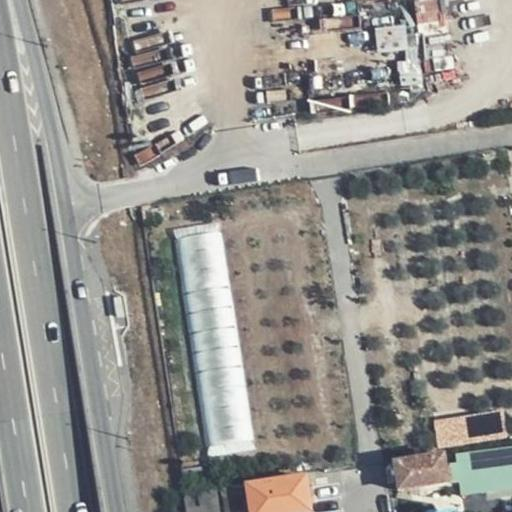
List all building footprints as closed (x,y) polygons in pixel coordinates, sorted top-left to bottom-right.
[(418,0),(421,28),(449,25),(446,0),(418,0)] [(255,439),(223,232),(178,239),(209,446),(255,439)] [(506,410),(437,417),(439,446),(509,439),(506,410)] [(511,447),(464,451),(467,492),(511,488),(511,447)] [(443,483),(440,459),(394,466),(397,491),(443,483)] [(221,490),(222,496),(247,493),(250,511),(307,511),(302,478),(247,486),(246,485),(221,490)]
